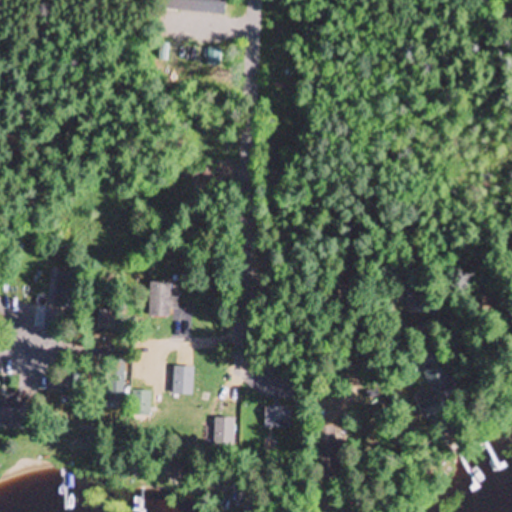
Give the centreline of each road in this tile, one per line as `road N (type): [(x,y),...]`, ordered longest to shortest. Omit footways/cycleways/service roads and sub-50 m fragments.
road 1 (residential): [(335,398),(314,412),(270,413),(188,393),(171,371),(0,361)]
road 2 (residential): [(244,259),(251,0)]
